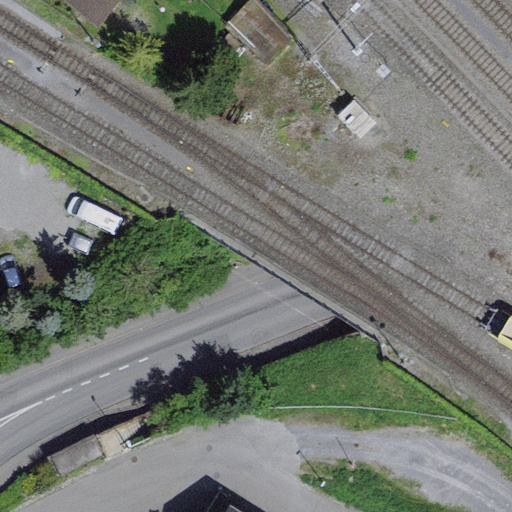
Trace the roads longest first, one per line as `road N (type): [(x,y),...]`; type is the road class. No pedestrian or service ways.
road 1 (tertiary): [(511,214),(0,425)]
road 2 (residential): [(96,511),(174,474),(216,468)]
